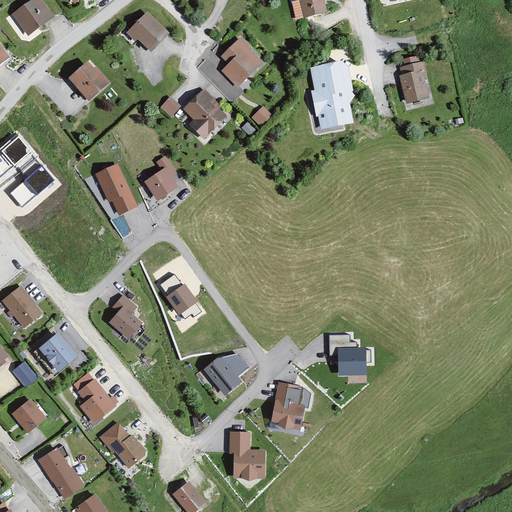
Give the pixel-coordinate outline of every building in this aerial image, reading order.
[(53,19),(39,0),(36,0),(17,14),(31,35),(53,19)] [(326,15),(322,0),(299,0),(301,3),(293,5),(297,21),(305,19),(305,20),(326,15)] [(139,38),(151,50),(165,36),(146,19),(131,35),(137,40),(139,38)] [(240,41),(229,52),(237,60),(231,65),(225,71),(238,85),(260,65),(247,51),(248,50),(240,41)] [(0,67),(11,59),(0,45),(0,67)] [(224,57),(231,65),(237,60),(229,52),(224,57)] [(408,102),(427,98),(421,74),(425,72),(423,64),(402,69),(404,77),(402,78),(408,102)] [(342,91),(350,90),(345,70),(340,67),(314,72),(318,94),(316,94),(320,114),(325,113),(327,122),(342,119),(343,123),(351,121),(347,104),(345,105),(342,91)] [(97,81),(92,76),(86,69),(72,82),(89,101),(106,85),(100,78),(97,81)] [(95,73),(92,76),(97,81),(100,78),(95,73)] [(351,97),(350,90),(342,91),(345,105),(347,104),(351,97)] [(204,92),(194,102),(197,105),(188,113),(196,121),(194,124),(207,136),(223,120),(215,112),(218,109),(220,107),(204,92)] [(163,109),(173,117),(180,108),(171,100),(163,109)] [(185,110),(188,113),(197,105),(194,102),(185,110)] [(226,118),(218,109),(215,112),(223,120),(226,118)] [(271,116),(264,109),(257,116),(264,123),(271,116)] [(324,127),(343,123),(342,119),(327,122),(325,113),(320,114),(322,125),(324,127)] [(264,123),(257,116),(255,119),(262,126),(264,123)] [(204,139),(207,136),(194,124),(192,126),(204,139)] [(0,152),(0,171),(3,169),(6,173),(15,166),(21,173),(36,160),(30,154),(31,152),(19,137),(0,152)] [(166,157),(157,162),(162,171),(145,182),(158,201),(179,189),(172,178),(177,174),(166,157)] [(28,203),(53,182),(36,160),(21,173),(26,179),(9,194),(18,205),(24,199),(28,203)] [(118,164),(96,174),(109,203),(113,201),(120,216),(138,208),(118,164)] [(24,199),(18,205),(21,209),(28,203),(24,199)] [(186,287),(184,289),(175,276),(161,286),(186,321),(192,315),(195,319),(202,313),(190,296),(192,295),(186,287)] [(24,287),(4,303),(26,330),(45,314),(24,287)] [(138,331),(144,323),(133,314),(138,307),(124,295),(113,308),(118,313),(110,322),(130,339),(138,331)] [(349,335),(330,335),(330,356),(339,356),(339,376),(366,375),(366,363),(372,363),(371,349),(366,349),(357,349),(357,342),(350,342),(349,335)] [(75,358),(59,339),(38,357),(54,376),(75,358)] [(0,359),(3,363),(8,358),(0,347),(0,359)] [(220,358),(205,370),(225,396),(243,382),(238,376),(249,367),(238,354),(220,358)] [(28,388),(38,380),(26,365),(15,374),(28,388)] [(115,407),(94,382),(81,393),(89,402),(83,407),(96,422),(115,407)] [(303,387),(279,383),(275,401),(272,422),(279,423),(279,427),(301,430),(306,406),(299,405),(303,387)] [(45,424),(31,404),(14,416),(27,436),(45,424)] [(144,451),(132,436),(129,437),(125,432),(111,443),(129,466),(144,455),(144,451)] [(251,432),(231,432),(230,452),(236,452),(234,478),(264,479),(266,450),(251,450),(251,432)] [(58,449),(42,459),(48,467),(45,469),(53,480),(54,480),(66,497),(84,485),(73,467),(71,469),(58,449)] [(40,461),(45,469),(48,467),(42,459),(40,461)] [(174,493),(189,511),(203,502),(187,482),(174,493)] [(106,511),(95,496),(77,508),(80,511),(106,511)]
